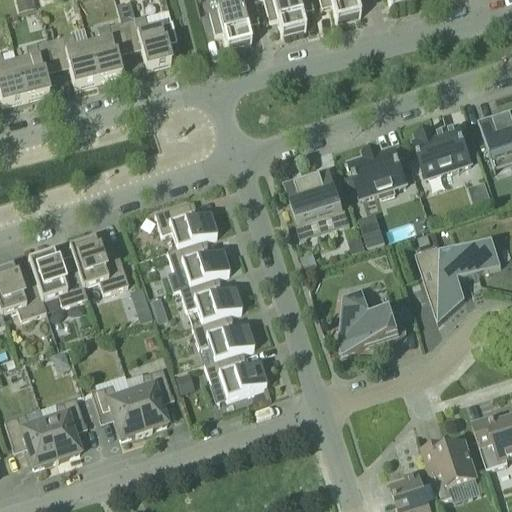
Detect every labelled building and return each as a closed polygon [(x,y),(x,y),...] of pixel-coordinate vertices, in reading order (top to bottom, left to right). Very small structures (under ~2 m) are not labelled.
[(31,0),(27,0),(15,3),(18,17),(34,13),(31,0)] [(258,29),(251,0),(225,0),(229,13),(208,18),(214,41),(222,39),(226,55),(250,49),(244,24),(255,21),(257,29),(258,29)] [(313,15),(308,0),(280,0),(263,5),(269,27),(276,25),(280,42),(305,35),(299,10),(309,7),(311,16),(313,15)] [(317,0),(321,14),(331,12),(335,28),(360,22),(354,0),(365,0),(366,2),(367,1),(367,0),(317,0)] [(385,0),(389,14),(414,8),(412,0),(385,0)] [(116,11),(121,28),(128,58),(129,58),(127,52),(139,49),(146,75),(170,69),(166,52),(177,49),(171,28),(170,28),(170,29),(161,32),(160,31),(147,34),(144,22),(135,24),(130,8),(116,11)] [(99,46),(87,49),(97,88),(120,82),(114,56),(126,53),(127,58),(128,58),(121,28),(108,31),(97,33),(99,46)] [(74,94),(97,88),(87,49),(76,52),(71,40),(61,43),(48,46),(56,77),(57,76),(55,71),(67,68),(74,94)] [(55,77),(56,77),(48,46),(36,50),(36,49),(25,52),(27,64),(15,67),(25,106),(48,100),(42,74),(54,71),(55,77)] [(0,104),(2,112),(25,106),(15,67),(4,70),(0,60),(0,104)] [(493,122),(478,127),(494,177),(496,177),(494,172),(511,165),(511,115),(501,119),(503,124),(494,127),(493,122)] [(413,147),(424,181),(425,185),(471,170),(459,132),(436,140),(435,136),(415,143),(416,147),(413,147)] [(364,164),(348,169),(360,205),(379,199),(380,204),(395,200),(393,194),(406,190),(394,154),(381,158),(380,154),(362,159),(364,164)] [(329,175),(284,190),(298,232),(343,217),(329,175)] [(476,215),(492,210),(486,188),(469,193),(476,215)] [(171,238),(176,254),(176,256),(200,248),(216,243),(209,222),(193,227),(192,223),(193,223),(193,221),(192,222),(188,210),(189,210),(189,209),(154,220),(161,242),(171,238)] [(108,233),(96,239),(100,250),(113,244),(108,233)] [(380,233),(363,239),(367,253),(385,247),(380,233)] [(361,243),(348,247),(352,260),(366,256),(361,243)] [(68,253),(72,263),(72,262),(83,294),(83,293),(99,288),(102,300),(128,291),(114,248),(97,254),(94,245),(89,246),(88,244),(86,245),(87,247),(68,253)] [(166,258),(173,277),(167,280),(173,297),(179,295),(188,292),(189,293),(213,285),(228,280),(221,259),(206,264),(204,260),(206,260),(205,259),(204,259),(200,248),(176,256),(176,254),(166,258)] [(438,254),(416,261),(438,329),(465,305),(459,285),(501,271),(493,248),(442,265),(438,254)] [(87,305),(83,293),(83,294),(72,262),(72,263),(56,268),(53,258),(48,260),(47,258),(46,258),(46,260),(27,267),(30,276),(31,276),(41,307),(42,307),(58,302),(61,313),(87,305)] [(0,319),(0,321),(1,321),(17,315),(20,327),(46,318),(42,307),(41,307),(31,276),(30,276),(15,281),(12,272),(7,273),(6,271),(4,272),(5,274),(0,275),(0,319)] [(188,292),(179,295),(186,317),(196,313),(201,329),(201,330),(225,322),(240,317),(234,297),(218,302),(217,298),(218,297),(217,296),(216,296),(213,285),(189,293),(188,292)] [(338,349),(342,360),(389,348),(399,342),(391,317),(371,320),(362,295),(343,301),(338,349)] [(150,307),(153,317),(163,314),(160,304),(150,307)] [(403,324),(411,323),(409,311),(401,312),(403,324)] [(136,318),(140,330),(152,326),(148,314),(136,318)] [(208,351),(213,367),(214,368),(237,360),(253,355),(246,334),(230,339),(229,335),(230,335),(230,334),(229,334),(225,322),(201,330),(201,329),(191,332),(198,354),(208,351)] [(214,368),(213,367),(203,370),(210,391),(220,388),(226,405),(266,392),(265,390),(264,390),(258,371),(243,377),(242,373),(243,372),(242,371),(241,371),(237,360),(214,368)] [(144,394),(130,398),(143,439),(152,436),(151,435),(166,430),(158,406),(171,402),(162,375),(142,381),(144,394)] [(194,394),(189,378),(175,383),(180,399),(194,394)] [(135,441),(143,439),(130,398),(117,403),(111,392),(90,398),(99,425),(112,421),(120,445),(135,440),(135,441)] [(57,423),(43,427),(56,467),(58,467),(57,466),(79,458),(71,434),(84,430),(75,403),(55,410),(57,423)] [(55,468),(56,467),(43,427),(30,431),(24,420),(4,427),(12,454),(25,450),(33,474),(55,467),(55,468)] [(497,424),(496,420),(471,428),(487,476),(507,469),(511,467),(511,422),(498,427),(497,424)] [(445,447),(444,447),(420,455),(438,509),(452,504),(449,494),(476,485),(464,449),(447,454),(445,447)] [(397,511),(428,511),(417,477),(405,481),(407,488),(391,493),(397,511)]
